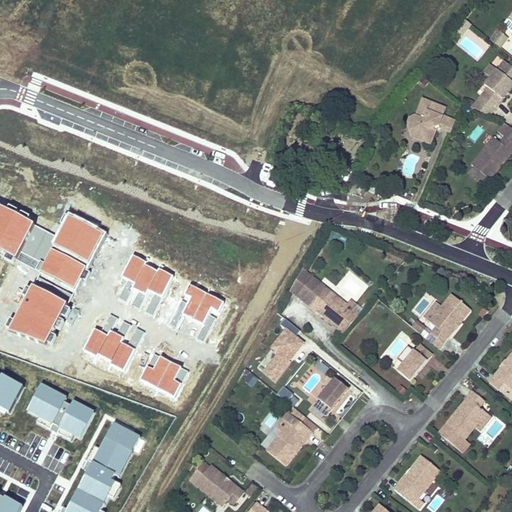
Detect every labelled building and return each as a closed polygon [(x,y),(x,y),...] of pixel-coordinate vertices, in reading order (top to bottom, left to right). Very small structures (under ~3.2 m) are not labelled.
[(470,24),(463,19),(460,23),(466,28),(470,24)] [(460,23),(456,28),(462,33),(466,28),(460,23)] [(456,28),(453,31),(460,36),(462,33),(456,28)] [(497,31),(490,40),(498,47),(502,43),(500,41),(500,37),(502,35),(497,31)] [(491,65),(497,69),(503,61),(497,57),(491,65)] [(511,69),(504,63),(496,72),(491,79),(484,87),(487,90),(481,98),(495,110),(511,89),(510,88),(511,85),(511,69)] [(496,72),(490,66),(484,74),(491,79),(496,72)] [(445,110),(421,100),(415,117),(408,120),(405,127),(407,128),(404,135),(408,136),(410,143),(409,147),(416,151),(421,148),(428,151),(435,133),(434,129),(438,127),(442,117),(445,110)] [(442,117),(438,127),(439,130),(449,134),(454,122),(442,117)] [(494,137),(471,165),(474,167),(468,174),(482,185),(487,178),(490,180),(501,167),(498,164),(509,151),(511,153),(511,127),(509,125),(505,123),(499,131),(505,136),(500,142),(494,137)] [(479,126),(468,135),(473,141),(484,132),(479,126)] [(500,142),(505,136),(499,131),(494,137),(500,142)] [(303,145),(297,160),(315,167),(319,157),(330,162),(334,153),(320,146),(318,151),(303,145)] [(501,167),(511,154),(511,153),(509,151),(498,164),(501,167)] [(410,152),(401,170),(416,177),(425,159),(410,152)] [(57,238),(0,208),(0,251),(40,273),(11,334),(46,347),(106,235),(69,217),(57,238)] [(304,272),(291,293),(299,299),(314,280),(304,272)] [(320,285),(314,280),(299,299),(305,304),(320,285)] [(348,307),(320,285),(305,304),(318,314),(320,311),(334,321),(331,325),(344,334),(359,315),(353,311),(357,306),(352,302),(348,307)] [(469,311),(451,295),(429,322),(435,327),(430,334),(443,344),(448,338),(445,335),(456,321),(459,324),(469,311)] [(320,311),(318,314),(317,315),(323,320),(324,319),(331,325),(334,321),(320,311)] [(445,335),(448,338),(454,330),(455,330),(460,324),(459,324),(456,321),(445,335)] [(305,343),(286,329),(272,348),(277,354),(263,372),(276,382),(305,343)] [(419,345),(397,371),(410,381),(417,373),(416,371),(418,368),(420,370),(432,355),(419,345)] [(505,386),(511,391),(511,390),(511,352),(505,361),(509,364),(497,378),(494,375),(488,382),(500,391),(505,386)] [(494,375),(497,378),(509,364),(505,361),(504,360),(499,366),(500,367),(494,375)] [(253,388),(258,379),(249,374),(244,383),(253,388)] [(0,408),(5,411),(12,414),(25,389),(5,378),(4,380),(0,377),(0,408)] [(335,378),(314,405),(327,416),(339,401),(337,400),(340,396),(342,397),(348,389),(335,378)] [(29,412),(36,415),(55,426),(52,431),(54,432),(59,435),(61,429),(76,437),(82,440),(96,414),(75,404),(73,408),(66,404),(68,400),(43,387),(29,412)] [(278,398),(289,404),(294,394),(283,388),(278,398)] [(484,402),(471,392),(466,399),(469,401),(458,415),(455,412),(438,434),(462,453),(469,444),(464,440),(485,415),(479,409),(484,402)] [(350,406),(355,398),(349,394),(344,402),(350,406)] [(458,415),(469,401),(466,399),(455,412),(458,415)] [(265,423),(271,427),(279,417),(273,412),(265,423)] [(277,439),(267,452),(286,467),(297,453),(294,451),(304,438),(308,440),(313,433),(289,414),(272,435),(277,439)] [(55,426),(36,415),(33,421),(52,431),(55,426)] [(132,432),(116,425),(103,450),(95,464),(89,461),(85,468),(91,472),(70,511),(64,507),(61,511),(102,511),(110,498),(117,486),(116,485),(113,483),(116,477),(120,479),(142,438),(132,432)] [(73,442),(76,437),(61,429),(59,435),(73,442)] [(297,453),(308,440),(304,438),(294,451),(297,453)] [(95,464),(103,450),(96,446),(89,461),(95,464)] [(445,467),(425,452),(415,465),(419,468),(407,482),(404,479),(399,485),(411,495),(416,489),(423,495),(445,467)] [(410,470),(411,471),(404,479),(407,482),(419,468),(415,465),(414,464),(410,470)] [(225,477),(212,468),(198,485),(225,507),(230,501),(236,506),(246,494),(239,488),(237,492),(222,480),(225,477)] [(225,477),(222,480),(237,492),(239,488),(231,482),(232,481),(226,477),(225,477)] [(117,484),(116,485),(117,486),(110,498),(115,501),(122,487),(117,484)] [(255,484),(246,494),(252,498),(260,488),(255,484)] [(0,511),(21,511),(24,509),(8,500),(7,502),(1,499),(2,497),(0,495),(0,511)] [(429,508),(435,511),(442,500),(436,496),(429,508)]
